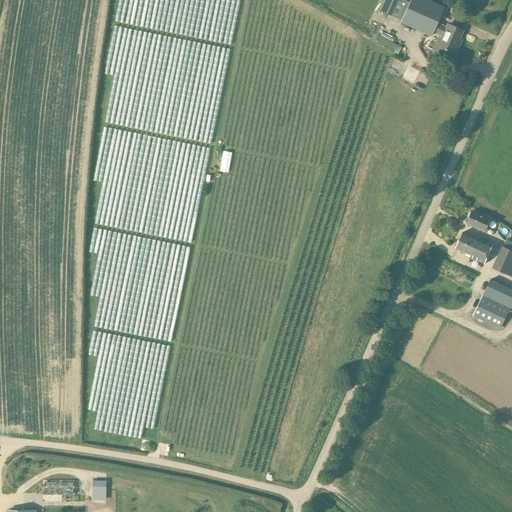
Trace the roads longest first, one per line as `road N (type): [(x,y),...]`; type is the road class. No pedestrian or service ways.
road 1 (unclassified): [(306,500),(511,29)]
road 2 (unclassified): [(0,441),(193,470),(306,500)]
